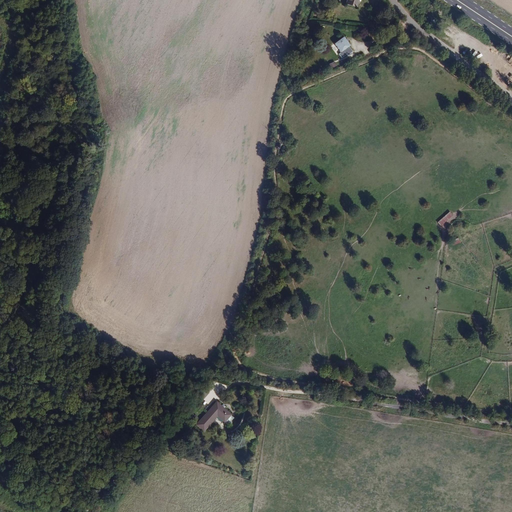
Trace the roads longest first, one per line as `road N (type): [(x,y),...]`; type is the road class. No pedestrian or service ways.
road 1 (track): [(511,414),(281,380),(249,370),(234,349),(273,218),(282,111),(291,94),(405,46),(511,117)]
road 2 (track): [(85,511),(205,378),(511,426)]
road 3 (residential): [(511,101),(392,0)]
